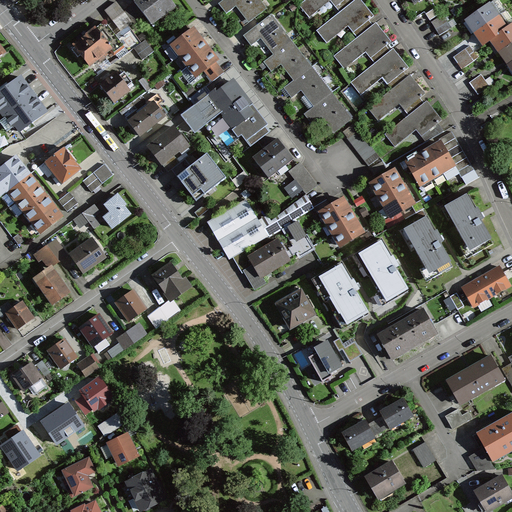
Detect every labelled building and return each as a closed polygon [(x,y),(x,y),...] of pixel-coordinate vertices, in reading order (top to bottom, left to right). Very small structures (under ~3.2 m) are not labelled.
[(137,0),(134,2),(135,3),(144,14),(151,24),(160,17),(159,15),(172,5),(174,7),(175,5),(171,0),(137,0)] [(223,0),(219,4),(226,14),(238,5),(251,21),(267,8),(259,0),(223,0)] [(305,0),(299,5),(309,17),(318,10),(316,8),(325,0),(333,0),(338,5),(344,0),(305,0)] [(342,11),(317,31),(327,43),(336,36),(334,34),(348,22),(355,31),(369,20),(374,16),(360,0),(355,0),(342,11)] [(355,0),(344,0),(338,5),(342,11),(355,0)] [(117,2),(106,11),(111,18),(123,9),(117,2)] [(144,14),(135,3),(124,12),(133,23),(144,14)] [(475,32),(498,16),(489,4),(466,20),(475,32)] [(439,6),(426,14),(430,20),(443,12),(439,6)] [(443,14),(431,22),(435,29),(448,21),(443,14)] [(271,15),(243,36),(251,46),(263,37),(276,53),(292,41),(271,15)] [(498,16),(475,32),(483,45),(490,40),(507,28),(498,16)] [(369,20),(355,31),(360,36),(374,25),(369,20)] [(448,21),(435,29),(439,35),(452,28),(448,21)] [(81,55),(89,65),(97,59),(99,63),(106,58),(103,54),(111,48),(120,59),(128,52),(119,41),(105,22),(74,45),(75,47),(72,49),(78,57),(81,55)] [(360,36),(334,57),(344,69),(353,62),(351,59),(366,48),(373,56),(386,46),(391,42),(376,23),(374,25),(360,36)] [(499,52),(511,42),(511,24),(507,28),(490,40),(499,52)] [(179,40),(191,31),(187,25),(175,35),(179,40)] [(172,45),(180,56),(201,39),(193,29),(191,31),(179,40),(172,45)] [(119,41),(128,52),(134,48),(142,43),(132,30),(119,41)] [(180,56),(188,66),(210,50),(201,39),(180,56)] [(142,43),(134,48),(143,60),(154,51),(146,40),(142,43)] [(276,53),(264,62),(271,72),(283,63),(296,79),(312,67),(292,41),(276,53)] [(511,61),(511,42),(499,52),(508,65),(511,61)] [(453,57),(458,63),(474,51),(470,45),(453,57)] [(386,46),(373,56),(377,62),(391,51),(386,46)] [(377,62),(351,83),(361,96),(370,88),(368,85),(383,74),(390,83),(403,72),(409,68),(393,49),(391,51),(377,62)] [(188,66),(196,76),(204,70),(215,62),(217,60),(210,50),(188,66)] [(474,51),(458,63),(462,69),(479,58),(474,51)] [(215,62),(204,70),(209,75),(219,67),(215,62)] [(224,73),(219,67),(209,75),(213,81),(224,73)] [(303,89),(316,105),(332,93),(312,67),(296,79),(284,88),(292,98),(303,89)] [(403,72),(390,83),(394,88),(408,77),(403,72)] [(100,86),(113,103),(130,90),(127,86),(132,82),(124,73),(120,76),(117,73),(100,86)] [(481,74),(469,82),(474,88),(485,80),(481,74)] [(394,88),(368,109),(379,121),(387,115),(385,112),(399,100),(407,109),(420,98),(425,94),(410,75),(408,77),(394,88)] [(21,77),(0,91),(0,110),(12,127),(16,125),(20,131),(47,112),(32,92),(21,77)] [(144,77),(138,81),(146,92),(152,88),(144,77)] [(485,80),(474,88),(478,95),(490,86),(485,80)] [(251,105),(233,82),(224,89),(222,86),(209,96),(208,95),(207,96),(204,93),(198,99),(200,101),(195,105),(194,106),(201,114),(208,124),(224,111),(236,127),(243,122),(248,129),(251,133),(253,136),(265,127),(268,125),(253,104),(251,105)] [(207,96),(208,95),(203,88),(190,98),(195,105),(200,101),(198,99),(204,93),(207,96)] [(323,115),(336,131),(352,119),(332,93),(316,105),(304,114),(312,124),(323,115)] [(139,136),(164,116),(156,106),(163,101),(157,94),(145,103),(148,107),(128,122),(139,136)] [(420,98),(407,109),(411,114),(424,103),(420,98)] [(438,123),(442,120),(427,101),(424,103),(411,114),(385,135),(395,147),(404,140),(402,138),(417,126),(424,135),(424,134),(438,123)] [(132,102),(120,111),(125,118),(137,110),(132,102)] [(201,114),(194,106),(181,115),(188,124),(201,114)] [(227,147),(239,138),(222,116),(206,128),(217,142),(221,139),(227,147)] [(424,134),(429,140),(444,131),(438,123),(424,134)] [(174,127),(149,148),(162,165),(162,164),(174,155),(188,144),(174,127)] [(269,132),(265,127),(253,136),(251,133),(245,137),(252,146),(269,132)] [(358,129),(346,138),(351,144),(363,135),(358,129)] [(439,139),(441,143),(454,165),(462,178),(475,170),(452,132),(439,139)] [(367,140),(363,135),(351,144),(355,149),(367,140)] [(277,138),(253,158),(269,178),(278,171),(276,169),(284,163),(285,166),(294,159),(277,138)] [(371,146),(367,140),(355,149),(359,155),(371,146)] [(441,143),(430,149),(443,172),(454,165),(441,143)] [(376,151),(371,146),(359,155),(364,160),(376,151)] [(62,184),(81,170),(64,148),(45,162),(62,184)] [(430,149),(418,155),(432,178),(443,172),(430,149)] [(380,157),(376,151),(364,160),(368,166),(380,157)] [(191,166),(185,171),(193,181),(185,188),(196,201),(227,178),(207,153),(191,166)] [(174,155),(162,164),(168,172),(171,169),(180,163),(174,155)] [(418,155),(407,162),(420,185),(432,178),(418,155)] [(29,174),(16,157),(0,168),(0,197),(8,191),(29,174)] [(185,158),(180,163),(171,169),(177,177),(185,171),(191,166),(185,158)] [(383,161),(370,169),(374,175),(387,167),(383,161)] [(300,162),(288,171),(296,181),(302,189),(306,194),(318,185),(300,162)] [(104,164),(94,172),(103,183),(113,175),(104,164)] [(244,170),(232,180),(237,187),(250,178),(244,170)] [(371,183),(378,195),(401,181),(394,170),(371,183)] [(94,172),(83,181),(92,192),(103,183),(94,172)] [(38,185),(29,174),(8,191),(17,202),(38,185)] [(302,189),(296,181),(287,188),(294,196),(302,189)] [(378,195),(384,206),(407,192),(401,181),(378,195)] [(46,195),(38,185),(17,202),(25,212),(46,195)] [(69,192),(59,200),(68,212),(78,203),(69,192)] [(384,206),(391,217),(414,204),(407,192),(384,206)] [(321,212),(331,206),(323,193),(310,201),(318,214),(321,212)] [(482,218),(468,193),(446,205),(458,226),(456,227),(472,256),(493,244),(479,220),(482,218)] [(54,206),(46,195),(25,212),(33,222),(54,206)] [(104,218),(112,227),(119,222),(119,223),(130,214),(124,206),(126,205),(118,195),(105,205),(111,213),(104,218)] [(229,246),(235,256),(245,250),(268,236),(246,199),(213,218),(227,242),(222,244),(225,249),(229,246)] [(321,212),(327,223),(350,210),(344,199),(331,206),(321,212)] [(93,205),(82,213),(94,229),(98,225),(92,217),(99,212),(93,205)] [(62,216),(54,206),(33,222),(41,232),(62,216)] [(327,223),(334,234),(357,221),(350,210),(327,223)] [(283,219),(266,229),(270,235),(275,232),(274,231),(278,228),(279,230),(287,225),(295,219),(292,214),(283,220),(283,219)] [(442,241),(427,216),(406,228),(401,231),(408,242),(412,239),(417,248),(415,250),(431,279),(453,266),(439,243),(442,241)] [(298,221),(290,226),(298,239),(292,243),(300,257),(314,249),(298,221)] [(334,234),(341,246),(364,232),(357,221),(334,234)] [(18,235),(14,238),(18,245),(23,241),(18,235)] [(381,238),(355,254),(362,266),(366,263),(372,274),(371,275),(388,303),(408,291),(394,267),(397,265),(381,238)] [(71,254),(83,272),(98,262),(96,258),(103,254),(93,239),(71,254)] [(245,271),(255,289),(265,283),(261,277),(290,260),(278,240),(249,257),(245,250),(235,256),(234,256),(244,272),(245,271)] [(50,249),(59,262),(69,255),(60,243),(50,249)] [(50,268),(51,267),(59,262),(50,249),(48,246),(35,254),(40,260),(43,258),(50,267),(50,268)] [(358,288),(342,262),(314,278),(328,301),(331,298),(339,311),(334,314),(343,329),(368,314),(354,290),(358,288)] [(170,299),(171,300),(190,286),(184,278),(182,280),(171,263),(153,276),(170,299)] [(35,278),(54,304),(69,292),(51,267),(50,268),(50,267),(35,278)] [(500,267),(481,277),(492,296),(511,285),(500,267)] [(481,277),(462,288),(473,307),(492,296),(481,277)] [(132,290),(115,302),(129,321),(146,309),(132,290)] [(291,328),(315,314),(301,291),(277,304),(291,328)] [(457,293),(450,296),(458,310),(464,306),(457,293)] [(180,313),(171,300),(170,299),(159,307),(169,320),(180,313)] [(22,302),(6,313),(18,329),(34,318),(22,302)] [(169,320),(159,307),(147,317),(156,329),(169,320)] [(423,311),(379,336),(392,358),(436,333),(423,311)] [(112,333),(99,315),(80,327),(93,345),(94,345),(98,351),(106,345),(102,339),(112,333)] [(134,327),(127,332),(134,343),(142,338),(134,327)] [(134,343),(127,332),(118,338),(126,349),(134,343)] [(333,341),(339,351),(343,349),(342,349),(345,347),(340,337),(333,341)] [(76,357),(64,339),(48,350),(61,368),(76,357)] [(363,354),(355,341),(345,347),(342,349),(343,349),(350,362),(363,354)] [(318,352),(308,357),(323,382),(333,376),(330,372),(341,366),(326,342),(316,348),(318,352)] [(91,357),(79,365),(86,375),(85,376),(99,367),(92,356),(91,356),(91,357)] [(456,376),(447,381),(458,401),(468,395),(471,399),(478,395),(477,393),(486,388),(487,390),(494,386),(492,381),(502,375),(491,356),(481,362),(480,361),(472,366),(472,368),(467,371),(465,369),(456,374),(456,376)] [(42,359),(36,364),(45,376),(51,371),(42,359)] [(30,362),(13,375),(24,390),(31,386),(37,393),(47,386),(30,362)] [(511,364),(503,369),(511,385),(511,364)] [(101,387),(79,401),(87,414),(109,400),(101,387)] [(0,398),(0,412),(2,411),(4,414),(9,411),(0,398)] [(404,399),(381,412),(383,416),(389,427),(403,419),(404,420),(413,415),(404,399)] [(126,423),(131,419),(126,407),(126,408),(94,430),(100,439),(125,422),(126,423)] [(458,409),(445,416),(453,429),(472,418),(469,411),(462,415),(458,409)] [(66,411),(44,425),(52,438),(75,424),(66,411)] [(493,423),(476,433),(491,459),(511,447),(511,412),(498,421),(499,422),(494,425),(493,423)] [(383,416),(374,421),(380,432),(389,427),(383,416)] [(343,433),(352,450),(361,445),(360,444),(374,436),(368,424),(365,420),(343,433)] [(368,424),(374,436),(380,432),(374,421),(368,424)] [(23,433),(8,443),(26,469),(41,459),(23,433)] [(127,433),(108,442),(115,456),(117,455),(122,464),(138,456),(127,433)] [(426,442),(413,449),(417,455),(429,448),(426,442)] [(433,454),(429,448),(417,455),(420,461),(433,454)] [(478,471),(495,469),(483,450),(470,458),(478,471)] [(436,460),(433,454),(420,461),(424,468),(436,460)] [(88,458),(64,471),(75,494),(92,486),(86,475),(94,471),(88,458)] [(379,498),(404,482),(392,462),(366,477),(379,498)] [(149,470),(127,481),(142,511),(143,511),(165,501),(159,489),(159,486),(156,479),(154,479),(149,470)] [(511,496),(511,492),(502,475),(475,491),(486,511),(511,496)] [(5,502),(0,504),(0,511),(8,511),(10,511),(5,502)] [(99,511),(95,502),(85,507),(84,505),(73,511),(99,511)]
